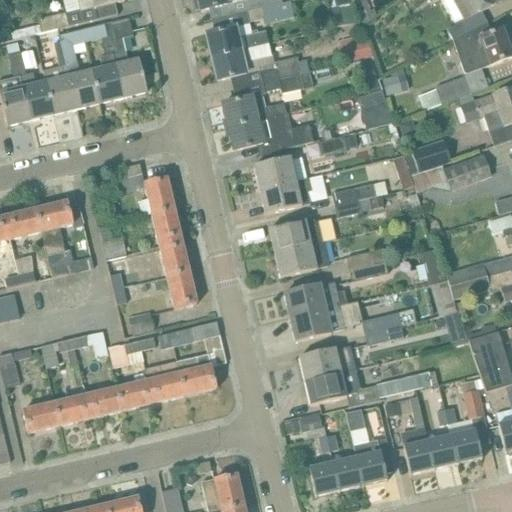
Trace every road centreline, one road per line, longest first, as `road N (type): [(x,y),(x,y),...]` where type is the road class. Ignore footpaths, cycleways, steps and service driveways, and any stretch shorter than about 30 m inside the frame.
road 1 (residential): [(264,431),(189,135)]
road 2 (residential): [(0,491),(264,431)]
road 3 (residential): [(0,181),(189,135)]
road 4 (residential): [(189,135),(159,0)]
